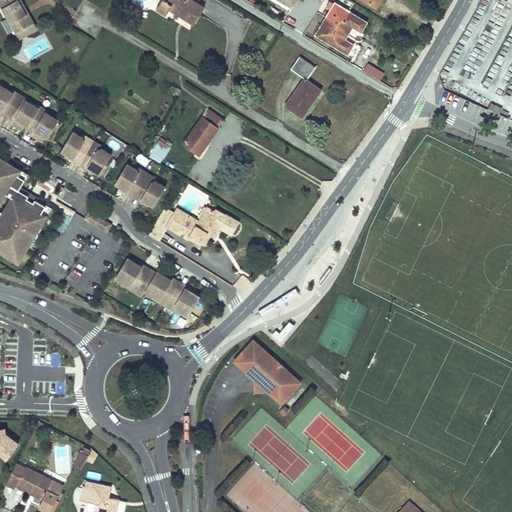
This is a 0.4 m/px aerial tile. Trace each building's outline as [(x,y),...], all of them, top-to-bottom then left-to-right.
[(27,15),(18,0),(0,0),(0,5),(17,34),(35,24),(30,14),(27,15)] [(30,14),(21,0),(18,0),(27,15),(30,14)] [(166,0),(162,0),(157,9),(167,15),(170,10),(195,25),(205,7),(192,0),(166,0),(167,0),(166,0)] [(335,3),(316,35),(348,55),(354,45),(346,40),(353,28),(362,33),(367,22),(335,3)] [(35,24),(17,34),(20,40),(38,29),(35,24)] [(287,106),(300,115),(308,104),(311,105),(321,91),(307,81),(316,69),(300,58),(292,69),(306,80),(287,106)] [(380,81),(385,72),(369,63),(364,72),(380,81)] [(12,92),(0,85),(0,116),(9,101),(14,93),(12,92)] [(181,91),(172,86),(169,93),(175,96),(177,92),(180,93),(181,91)] [(15,105),(19,97),(21,95),(13,90),(12,92),(14,93),(9,101),(0,116),(9,114),(15,105)] [(487,111),(488,109),(444,90),(435,112),(452,119),(454,115),(482,127),(485,119),(493,123),(496,115),(487,111)] [(21,95),(19,97),(15,105),(9,114),(12,123),(21,108),(25,100),(27,102),(28,99),(21,95)] [(29,126),(39,108),(27,102),(25,100),(21,108),(12,123),(19,127),(22,122),(26,124),(29,126)] [(489,110),(500,113),(502,107),(491,103),(489,110)] [(308,104),(300,115),(302,117),(311,105),(308,104)] [(40,107),(39,108),(34,116),(29,126),(32,135),(40,120),(45,112),(47,113),(48,111),(40,107)] [(184,144),(198,153),(206,142),(208,143),(224,120),(209,109),(184,144)] [(49,138),(59,121),(47,113),(45,112),(40,120),(32,135),(38,139),(42,134),(45,136),(49,138)] [(82,159),(90,146),(83,142),(82,137),(79,135),(73,131),(61,150),(66,153),(74,158),(76,155),(82,159)] [(82,137),(83,142),(90,146),(93,140),(81,133),(79,135),(82,137)] [(149,156),(162,163),(171,145),(158,138),(149,156)] [(90,146),(97,150),(102,148),(105,150),(106,148),(93,140),(90,146)] [(206,142),(198,153),(200,155),(208,143),(206,142)] [(100,173),(112,154),(105,150),(102,148),(97,150),(90,146),(82,159),(89,163),(87,166),(95,170),(100,173)] [(74,158),(66,153),(65,155),(79,164),(82,159),(76,155),(74,158)] [(93,172),(95,170),(87,166),(89,163),(82,159),(79,164),(93,172)] [(0,204),(6,195),(14,200),(10,207),(2,221),(0,220),(0,252),(3,254),(4,253),(19,262),(27,249),(25,248),(38,227),(39,227),(46,216),(42,214),(46,206),(35,200),(34,203),(27,199),(29,196),(19,190),(25,180),(18,175),(20,171),(10,165),(9,166),(0,160),(0,204)] [(136,191),(144,178),(137,174),(136,169),(133,167),(127,163),(115,182),(120,186),(128,190),(130,187),(136,191)] [(136,169),(137,174),(144,178),(147,172),(134,165),(133,167),(136,169)] [(18,175),(25,180),(28,175),(20,171),(18,175)] [(144,178),(151,182),(156,180),(159,182),(160,180),(147,172),(144,178)] [(154,206),(166,186),(159,182),(156,180),(151,182),(144,178),(136,191),(143,195),(141,198),(149,202),(154,206)] [(128,190),(120,186),(119,188),(133,196),(136,191),(130,187),(128,190)] [(147,204),(149,202),(141,198),(143,195),(136,191),(133,196),(147,204)] [(51,209),(46,206),(42,214),(46,216),(51,209)] [(159,221),(167,225),(174,212),(166,207),(159,221)] [(191,238),(202,244),(207,235),(211,237),(213,238),(217,233),(219,234),(222,229),(220,227),(227,215),(218,210),(217,212),(210,208),(201,223),(188,215),(178,209),(167,226),(190,240),(191,238)] [(110,225),(89,212),(85,219),(106,231),(110,225)] [(207,235),(202,244),(205,247),(211,237),(207,235)] [(134,264),(127,260),(115,279),(123,284),(127,286),(132,284),(139,288),(146,276),(139,272),(141,269),(134,264)] [(135,262),(134,264),(141,269),(139,272),(146,276),(139,288),(132,284),(127,286),(123,284),(122,286),(141,298),(145,292),(155,274),(135,262)] [(163,276),(156,272),(155,274),(145,292),(152,296),(156,299),(162,296),(168,300),(175,288),(169,284),(171,281),(163,276)] [(175,288),(178,283),(164,274),(163,276),(171,281),(169,284),(175,288)] [(193,291),(178,283),(175,288),(182,292),(184,289),(191,293),(193,291)] [(187,317),(198,298),(191,293),(184,289),(182,292),(175,288),(168,300),(175,304),(175,310),(179,312),(187,317)] [(151,298),(164,307),(168,300),(162,296),(156,299),(152,296),(151,298)] [(168,300),(164,307),(178,314),(179,312),(175,310),(175,304),(168,300)] [(253,340),(234,361),(241,368),(260,347),(253,340)] [(260,347),(241,368),(255,380),(268,391),(281,404),(300,382),(260,347)] [(268,391),(255,380),(255,392),(268,391)] [(284,415),(289,410),(285,406),(280,412),(284,415)] [(0,448),(1,449),(9,455),(21,439),(12,432),(10,435),(3,430),(3,425),(0,423),(0,448)] [(99,449),(95,445),(91,453),(96,455),(99,449)] [(91,451),(84,447),(80,456),(86,459),(91,451)] [(27,464),(18,459),(9,477),(45,495),(41,503),(52,508),(61,491),(50,486),(55,476),(27,463),(27,464)] [(65,482),(55,476),(50,486),(61,491),(65,482)] [(86,482),(83,496),(100,500),(101,502),(99,504),(104,511),(108,511),(117,511),(121,494),(116,493),(113,494),(112,491),(114,482),(89,477),(88,482),(86,482)] [(419,511),(408,502),(399,511),(419,511)]
